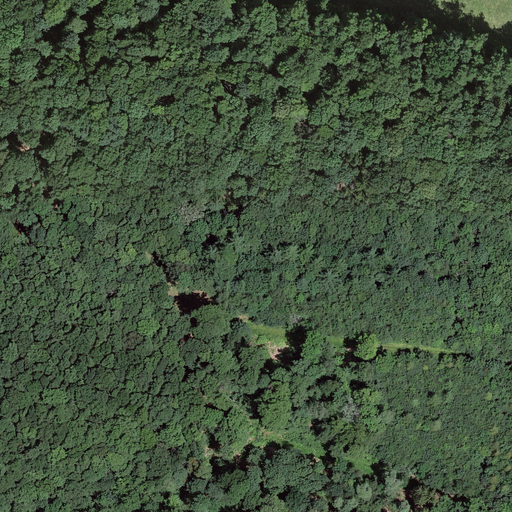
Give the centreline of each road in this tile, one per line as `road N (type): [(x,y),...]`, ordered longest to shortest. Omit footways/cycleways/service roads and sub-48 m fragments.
road 1 (track): [(511,364),(269,332)]
road 2 (track): [(494,511),(263,439)]
